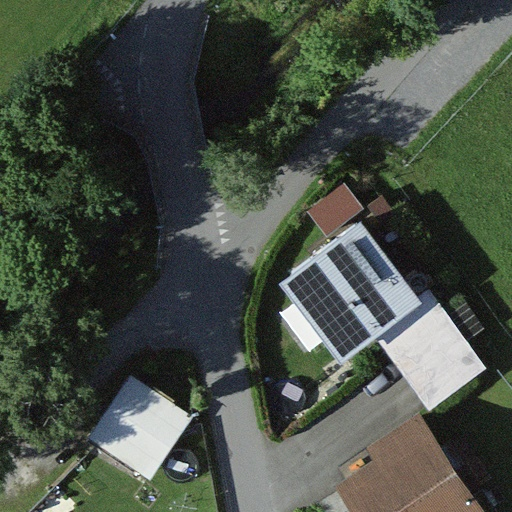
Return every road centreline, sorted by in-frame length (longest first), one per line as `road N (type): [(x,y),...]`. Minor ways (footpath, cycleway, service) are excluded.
road 1 (residential): [(214,256),(503,0)]
road 2 (track): [(0,465),(214,256)]
road 3 (residential): [(214,256),(259,511)]
road 4 (residential): [(0,191),(120,70),(175,46)]
road 5 (residential): [(175,46),(180,110),(214,256)]
